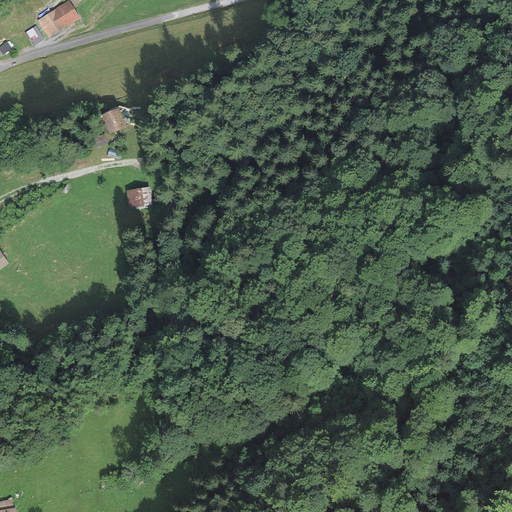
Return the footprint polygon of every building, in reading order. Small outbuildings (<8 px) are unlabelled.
[(75,18),(67,5),(41,21),(49,34),(75,18)] [(29,27),(17,32),(25,50),(37,44),(29,27)] [(104,117),(110,130),(121,125),(119,119),(122,118),(119,111),(104,117)] [(104,143),(102,137),(94,139),(97,146),(104,143)] [(129,193),(130,206),(150,203),(148,190),(139,191),(129,193)] [(11,511),(10,501),(0,503),(0,511),(11,511)]
